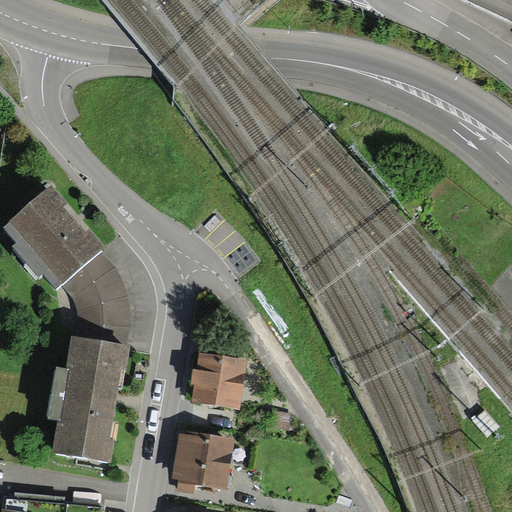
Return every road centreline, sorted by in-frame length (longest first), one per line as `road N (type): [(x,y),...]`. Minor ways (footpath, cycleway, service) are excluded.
road 1 (primary): [(511,148),(405,86),(346,68),(53,35)]
road 2 (residential): [(376,511),(254,324),(211,273),(186,257)]
road 3 (residential): [(186,257),(146,228),(40,105),(53,35)]
road 4 (residential): [(158,511),(186,257)]
road 5 (residential): [(511,70),(398,0)]
